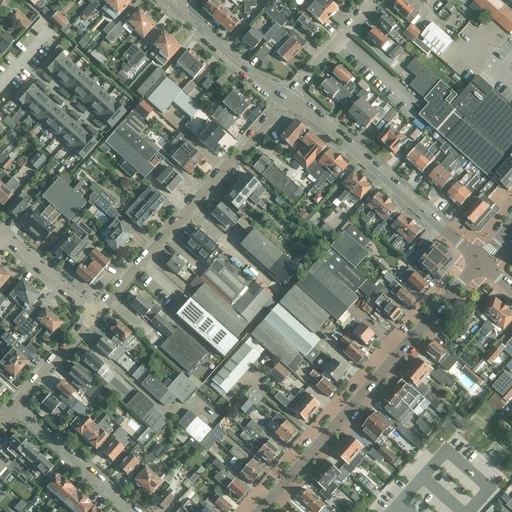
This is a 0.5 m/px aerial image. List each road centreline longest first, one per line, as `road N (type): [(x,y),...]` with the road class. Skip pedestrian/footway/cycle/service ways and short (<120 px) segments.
road 1 (secondary): [(258,511),(479,261)]
road 2 (residential): [(284,99),(94,315)]
road 3 (residential): [(479,261),(321,121),(284,99)]
road 4 (residential): [(13,406),(133,511)]
road 5 (residential): [(284,99),(173,9)]
road 6 (residential): [(373,0),(284,99)]
road 7 (residential): [(0,231),(94,315)]
road 8 (residential): [(94,315),(13,406)]
